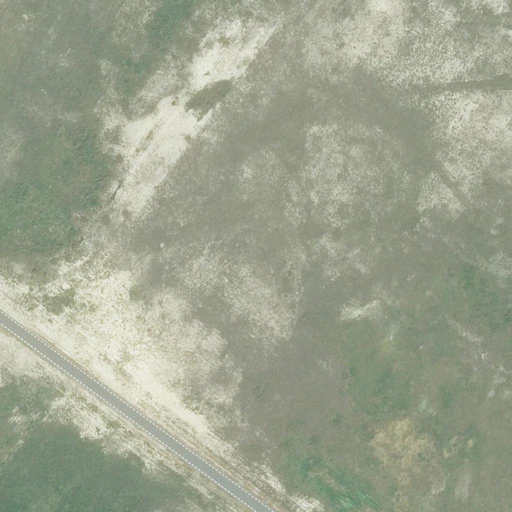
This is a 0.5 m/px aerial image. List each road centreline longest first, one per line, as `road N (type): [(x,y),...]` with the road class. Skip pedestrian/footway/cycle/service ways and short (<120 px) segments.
road 1 (unknown): [(0,411),(299,0)]
road 2 (unknown): [(481,347),(194,144)]
road 3 (unclassified): [(265,511),(0,316)]
